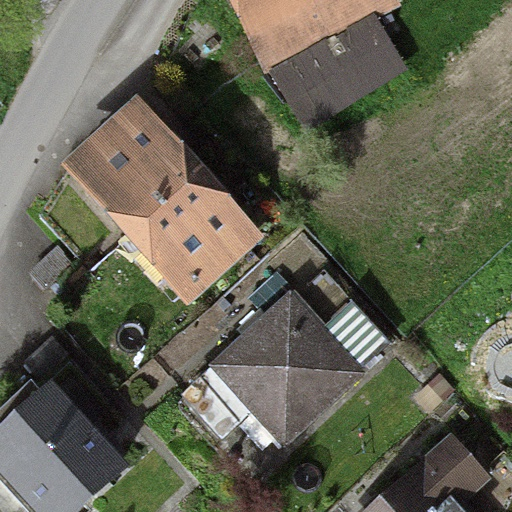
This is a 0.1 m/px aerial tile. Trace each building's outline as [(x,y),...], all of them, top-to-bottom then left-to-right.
[(240,0),(275,66),(372,15),(364,0),(240,0)] [(266,81),(244,94),(254,111),(276,99),(266,81)] [(137,228),(193,177),(140,120),(85,170),(137,228)] [(244,235),(193,177),(137,228),(189,285),(244,235)] [(288,301),(186,398),(221,436),(251,407),(284,441),(356,373),(288,301)] [(39,380),(67,355),(51,338),(24,363),(39,380)] [(51,396),(0,442),(0,465),(42,511),(68,511),(117,468),(51,396)] [(451,452),(385,511),(456,511),(448,503),(474,478),(451,452)]
